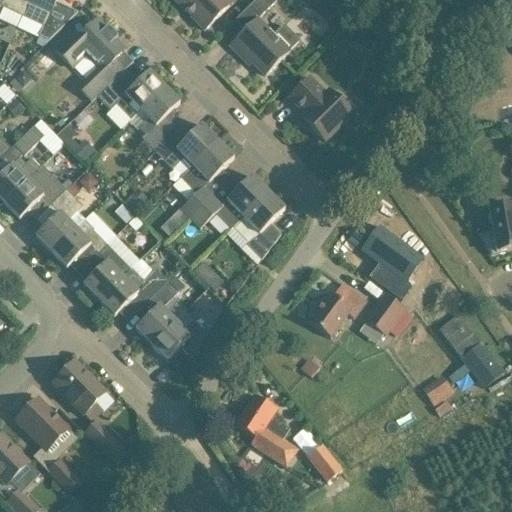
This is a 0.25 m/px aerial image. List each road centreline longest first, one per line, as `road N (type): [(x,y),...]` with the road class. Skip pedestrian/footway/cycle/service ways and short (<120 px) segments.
road 1 (residential): [(334,216),(119,0)]
road 2 (unclassified): [(334,216),(495,0)]
road 3 (unclassified): [(176,428),(334,216)]
road 4 (residential): [(176,428),(78,337),(54,331)]
